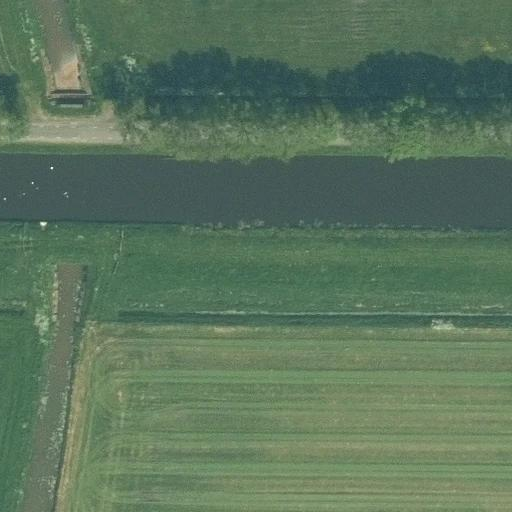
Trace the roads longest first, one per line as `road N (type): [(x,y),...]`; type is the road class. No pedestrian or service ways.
road 1 (track): [(511,253),(0,245)]
road 2 (unclassified): [(511,134),(0,127)]
